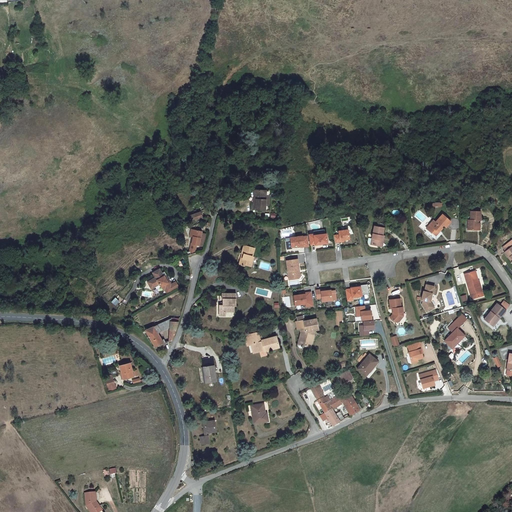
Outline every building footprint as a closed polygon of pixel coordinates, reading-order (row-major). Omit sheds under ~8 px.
[(266,194),(266,190),(254,189),(254,198),(257,198),(256,209),(265,209),(266,204),(266,194)] [(480,219),(480,210),(470,210),(470,220),(468,220),(467,229),(477,230),(478,222),(477,222),(477,219),(480,219)] [(202,217),(200,211),(190,214),(192,220),(202,217)] [(445,226),(449,221),(441,214),(435,221),(433,220),(426,229),(430,232),(430,231),(434,234),(437,231),(436,230),(438,228),(439,229),(441,226),(440,226),(442,224),(445,226)] [(379,246),(383,227),(373,226),(370,244),(379,246)] [(201,231),(191,228),(189,235),(192,236),(190,242),(189,242),(186,255),(192,253),(195,244),(201,246),(205,234),(201,233),(201,231)] [(338,235),(333,236),(334,243),(340,242),(339,241),(343,241),(349,240),(347,230),(338,232),(338,235)] [(313,235),(308,236),(310,246),(315,245),(315,246),(327,244),(325,234),(324,235),(314,236),(313,235)] [(302,238),(290,240),(290,243),(285,244),(287,252),(292,251),(291,249),(300,248),(303,247),(303,249),(309,248),(307,238),(302,239),(302,238)] [(251,256),(253,248),(242,246),(240,254),(242,254),(239,266),(244,267),(245,266),(251,267),(253,257),(251,256)] [(297,261),(286,263),(289,282),(298,280),(301,277),(299,276),(298,275),(297,272),(299,272),(297,261)] [(169,291),(176,287),(172,281),(171,279),(169,280),(166,274),(168,273),(165,269),(162,270),(160,266),(153,270),(156,275),(152,277),(153,279),(149,281),(153,286),(161,281),(163,284),(165,288),(166,287),(169,291)] [(479,289),(474,272),(464,275),(470,296),(472,296),(473,300),(483,297),(481,289),(479,289)] [(180,284),(177,278),(172,281),(176,287),(180,284)] [(351,289),(345,290),(347,301),(353,300),(352,297),(362,296),(361,295),(368,293),(367,284),(360,285),(360,286),(356,287),(351,288),(351,289)] [(424,301),(423,305),(427,313),(432,310),(430,307),(432,306),(430,303),(429,302),(430,299),(432,299),(434,295),(435,296),(438,289),(429,286),(427,292),(426,292),(423,300),(424,301)] [(330,290),(326,291),(321,292),(321,290),(315,291),(317,299),(322,298),(322,302),(336,300),(335,290),(331,291),(330,290)] [(236,293),(220,293),(221,299),(222,299),(222,305),(218,305),(218,315),(224,315),(224,312),(234,312),(233,306),(236,306),(236,293)] [(299,296),(294,297),(295,306),(306,304),(307,307),(313,306),(310,293),(304,294),(305,295),(299,296)] [(401,306),(400,297),(390,298),(390,306),(392,307),(393,312),(390,315),(395,320),(397,321),(400,318),(400,312),(402,312),(402,307),(401,306)] [(509,306),(503,301),(499,306),(497,304),(483,319),(490,325),(498,317),(499,318),(509,306)] [(365,304),(356,306),(357,315),(362,315),(362,319),(372,317),(371,309),(365,310),(365,304)] [(456,323),(459,327),(467,318),(462,314),(454,322),(456,323)] [(305,322),(304,317),(297,319),(298,321),(296,321),(297,329),(300,329),(300,332),(298,341),(302,342),(301,345),(308,347),(312,331),(315,331),(317,331),(316,321),(305,322)] [(171,322),(172,319),(170,318),(167,320),(167,321),(158,325),(161,332),(171,329),(171,322)] [(374,320),(363,321),(363,325),(359,325),(360,335),(369,334),(368,329),(374,329),(374,320)] [(169,343),(173,342),(178,323),(171,322),(171,329),(169,343)] [(459,327),(456,323),(450,329),(453,332),(444,340),(451,348),(464,335),(458,328),(459,327)] [(158,333),(161,332),(158,325),(146,331),(156,348),(161,345),(158,339),(160,338),(158,333)] [(259,332),(250,335),(251,343),(250,343),(252,352),(258,350),(263,349),(263,350),(277,346),(275,336),(262,340),(259,332)] [(416,359),(423,358),(422,354),(420,349),(422,349),(420,341),(407,344),(409,352),(408,352),(410,361),(416,359)] [(366,375),(378,361),(369,353),(357,368),(366,375)] [(498,356),(493,358),(497,367),(501,365),(498,356)] [(212,359),(201,360),(205,383),(215,381),(212,359)] [(120,367),(124,380),(136,376),(134,371),(132,371),(131,364),(130,364),(120,366),(120,367)] [(353,378),(349,371),(339,376),(342,384),(353,378)] [(438,378),(436,371),(419,376),(423,389),(435,386),(434,382),(434,380),(438,378)] [(112,380),(106,382),(108,389),(114,387),(112,380)] [(310,388),(316,399),(324,413),(332,409),(341,404),(338,397),(332,400),(329,395),(325,397),(318,384),(310,388)] [(356,405),(348,392),(339,396),(342,403),(343,402),(351,414),(361,409),(358,404),(356,405)] [(262,405),(251,406),(253,422),(267,421),(266,416),(264,416),(262,405)] [(332,409),(324,413),(332,425),(340,421),(336,415),(332,409)] [(340,421),(346,418),(342,411),(336,415),(340,421)] [(200,437),(201,445),(209,444),(208,436),(207,436),(206,433),(211,432),(212,433),(216,432),(215,421),(202,423),(204,436),(200,437)] [(96,500),(94,491),(84,493),(86,505),(91,511),(97,511),(99,511),(96,507),(99,505),(96,500)]
